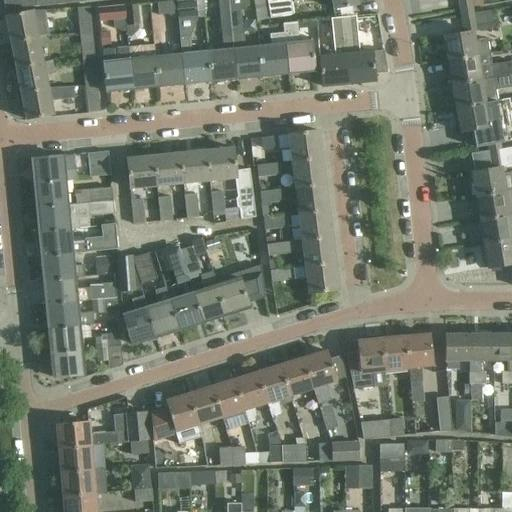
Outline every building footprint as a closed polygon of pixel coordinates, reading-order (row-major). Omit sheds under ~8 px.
[(196,0),(186,0),(177,1),(178,14),(179,20),(198,18),(196,0)] [(211,82),(237,79),(229,0),(218,0),(224,50),(208,52),(211,82)] [(263,77),(260,47),(246,48),(241,7),(250,6),(249,0),(229,0),(237,79),(263,77)] [(254,0),(257,21),(265,20),(262,0),(254,0)] [(343,18),(353,17),(353,16),(352,6),(360,4),(358,0),(262,0),(265,20),(269,19),(268,16),(270,16),(270,18),(293,14),(291,1),(297,0),(331,0),(333,8),(342,6),(343,18)] [(457,0),(460,12),(472,11),(471,7),(483,6),(481,0),(457,0)] [(159,16),(178,14),(177,1),(157,3),(159,16)] [(138,5),(125,6),(126,19),(127,26),(140,25),(138,5)] [(125,6),(98,8),(99,21),(126,19),(125,6)] [(80,34),(92,33),(90,7),(77,8),(80,34)] [(31,9),(10,14),(6,15),(11,41),(37,36),(48,34),(46,22),(44,22),(41,11),(32,12),(31,9)] [(448,60),(489,54),(487,39),(473,41),(472,31),(494,28),(491,11),(472,14),(472,11),(460,12),(463,32),(444,35),(448,60)] [(343,18),(349,84),(375,81),(375,74),(388,73),(385,50),(358,53),(355,16),(353,16),(353,17),(343,18)] [(349,84),(343,18),(331,19),(334,55),(319,57),(322,87),(349,84)] [(284,33),(289,74),(315,72),(312,42),(299,43),(297,22),(283,24),(284,33)] [(92,33),(80,34),(82,60),(95,59),(92,33)] [(263,77),(289,74),(284,33),(270,35),(272,46),(260,47),(263,77)] [(16,67),(42,62),(37,36),(11,41),(16,67)] [(182,55),(185,84),(211,82),(208,52),(193,53),(190,36),(180,37),(182,54),(182,55)] [(129,47),(133,89),(159,87),(156,57),(155,45),(129,47)] [(103,52),(104,62),(103,62),(106,92),(133,89),(129,47),(117,48),(117,51),(103,52)] [(448,60),(452,83),(503,75),(501,64),(491,65),(489,54),(448,60)] [(185,84),(182,55),(156,57),(159,87),(185,84)] [(95,59),(82,60),(85,86),(97,84),(95,59)] [(53,61),(42,63),(42,62),(16,67),(22,92),(47,87),(45,75),(56,73),(53,61)] [(452,83),(456,108),(498,101),(496,88),(511,85),(511,73),(503,75),(452,83)] [(86,93),(88,113),(100,111),(97,84),(85,86),(86,93)] [(52,114),(47,87),(22,92),(27,119),(52,114)] [(498,101),(456,108),(460,132),(472,130),(474,147),(511,141),(511,129),(507,100),(498,101)] [(288,136),(292,162),(321,158),(318,132),(288,136)] [(253,140),(254,152),(278,149),(276,137),(253,140)] [(475,197),(511,190),(511,171),(501,173),(500,167),(511,165),(511,157),(510,148),(502,149),(501,146),(487,149),(491,168),(471,171),(475,197)] [(241,219),(256,217),(250,169),(236,171),(234,148),(207,151),(209,181),(235,179),(238,198),(237,199),(238,208),(240,209),(241,219)] [(90,176),(111,174),(109,151),(88,153),(90,176)] [(183,183),(209,181),(207,151),(180,153),(183,183)] [(157,186),(183,183),(180,153),(154,156),(157,186)] [(76,169),(64,170),(63,156),(33,158),(35,183),(65,181),(78,180),(76,169)] [(127,158),(129,178),(130,188),(157,186),(154,156),(127,158)] [(295,188),(324,184),(321,158),(292,162),(295,188)] [(258,178),(282,175),(281,163),(257,166),(258,178)] [(68,205),(65,181),(35,183),(37,208),(68,205)] [(328,210),(324,184),(295,188),(298,214),(328,210)] [(76,191),(77,204),(113,201),(112,188),(76,191)] [(262,204),(286,202),(285,189),(260,192),(262,204)] [(479,221),(511,215),(511,190),(475,197),(479,221)] [(211,192),(213,217),(226,215),(223,191),(211,192)] [(184,195),(187,219),(200,217),(197,194),(184,195)] [(173,221),(170,196),(158,198),(159,201),(158,201),(160,222),(173,221)] [(131,200),(134,225),(145,224),(144,203),(143,199),(131,200)] [(87,218),(87,216),(115,214),(113,201),(77,204),(68,205),(37,208),(39,232),(70,229),(80,229),(79,218),(87,218)] [(261,218),(282,216),(281,204),(260,205),(261,218)] [(331,236),(328,210),(298,214),(301,240),(331,236)] [(265,231),(289,228),(288,215),(264,218),(265,231)] [(511,215),(479,221),(483,244),(511,240),(509,229),(511,228),(511,215)] [(71,242),(70,229),(39,232),(42,256),(72,254),(118,249),(115,225),(101,226),(102,237),(85,238),(85,241),(71,242)] [(251,234),(243,236),(245,248),(253,247),(251,234)] [(335,263),(331,236),(301,240),(302,241),(276,244),(276,243),(267,244),(268,256),(303,252),(305,266),(279,270),(278,261),(269,262),(270,272),(335,263)] [(218,239),(205,243),(208,251),(221,247),(218,239)] [(511,284),(511,239),(511,240),(483,244),(487,269),(507,266),(510,285),(511,284)] [(193,247),(181,250),(186,266),(198,262),(195,251),(193,247)] [(186,266),(181,250),(168,254),(177,284),(191,280),(186,266)] [(133,256),(131,256),(140,285),(141,284),(157,280),(149,253),(133,258),(133,256)] [(74,266),(72,254),(42,256),(44,280),(75,277),(85,276),(84,266),(74,266)] [(232,255),(220,259),(223,270),(236,266),(232,255)] [(119,257),(121,292),(136,292),(142,289),(141,284),(140,285),(131,256),(119,257)] [(308,294),(338,290),(335,263),(270,272),(271,283),(306,279),(308,294)] [(228,282),(217,285),(227,314),(249,307),(247,303),(265,298),(262,273),(261,267),(227,278),(228,282)] [(204,289),(195,293),(204,321),(227,314),(217,285),(213,271),(202,275),(200,276),(200,277),(204,289)] [(75,277),(44,280),(46,304),(77,301),(92,300),(117,298),(116,285),(104,286),(90,287),(90,288),(76,289),(75,277)] [(157,336),(180,329),(171,300),(167,287),(156,290),(160,304),(148,308),(157,336)] [(180,329),(204,321),(195,293),(171,300),(180,329)] [(132,344),(157,336),(148,308),(147,308),(144,296),(132,300),(132,297),(124,298),(126,314),(123,315),(132,344)] [(92,300),(93,312),(93,314),(118,312),(117,298),(92,300)] [(94,325),(93,314),(93,312),(78,314),(77,301),(46,304),(48,328),(80,326),(94,325)] [(82,350),(80,326),(48,328),(51,353),(82,350)] [(94,335),(96,349),(120,346),(119,333),(94,335)] [(511,333),(493,334),(494,360),(507,360),(507,372),(499,372),(499,384),(511,383),(511,333)] [(430,334),(405,336),(408,368),(409,383),(421,382),(420,367),(433,366),(430,334)] [(461,361),(469,361),(469,334),(444,334),(445,361),(461,361)] [(480,373),(480,361),(494,360),(493,334),(469,334),(469,361),(469,384),(486,384),(486,373),(480,373)] [(405,336),(381,338),(384,370),(408,368),(405,336)] [(352,389),(362,388),(373,387),(371,372),(384,370),(381,338),(356,341),(359,369),(351,369),(352,389)] [(109,368),(122,364),(120,346),(96,349),(98,362),(109,362),(109,368)] [(84,374),(82,350),(51,353),(53,377),(84,374)] [(313,389),(318,404),(331,400),(326,385),(347,378),(340,354),(328,357),(326,350),(304,357),(313,389)] [(313,389),(304,357),(280,364),(290,396),(313,389)] [(280,406),(292,402),(290,396),(280,364),(257,371),(267,403),(272,416),(282,413),(280,406)] [(235,378),(244,410),(249,423),(259,420),(255,407),(267,403),(257,371),(235,378)] [(223,416),(244,410),(235,378),(213,385),(223,416)] [(213,385),(189,392),(198,424),(223,416),(213,385)] [(166,408),(169,419),(173,432),(198,424),(189,392),(163,400),(166,408)] [(437,398),(440,432),(451,431),(448,397),(437,398)] [(166,408),(153,412),(155,440),(174,434),(173,432),(169,419),(166,408)] [(122,412),(124,429),(86,432),(85,420),(56,422),(58,448),(90,445),(129,442),(145,440),(143,411),(122,412)] [(469,416),(456,416),(457,431),(470,431),(469,416)] [(402,419),(388,420),(390,437),(404,436),(402,419)] [(388,420),(361,423),(363,440),(390,437),(388,420)] [(511,422),(495,423),(495,436),(511,438),(511,422)] [(145,440),(129,442),(130,454),(146,453),(145,440)] [(453,441),(436,441),(436,453),(451,453),(451,452),(453,452),(453,441)] [(465,441),(453,441),(453,452),(465,452),(465,441)] [(358,442),(330,443),(330,444),(331,463),(360,462),(358,442)] [(428,442),(417,442),(417,455),(428,455),(428,442)] [(330,443),(319,444),(320,464),(331,463),(330,444),(330,443)] [(90,445),(58,448),(60,471),(92,468),(90,445)] [(306,445),(280,446),(282,463),(307,462),(306,445)] [(404,445),(380,445),(380,472),(405,472),(404,445)] [(257,454),(258,465),(282,463),(280,446),(269,447),(269,453),(257,454)] [(258,465),(257,454),(245,454),(244,447),(232,448),(233,466),(258,465)] [(233,466),(232,448),(219,448),(220,466),(233,466)] [(150,466),(129,467),(130,477),(134,477),(151,476),(150,466)] [(92,468),(60,471),(62,495),(94,492),(92,468)] [(227,472),(215,472),(215,484),(227,483),(227,472)] [(190,473),(158,474),(158,490),(190,488),(190,473)] [(239,475),(231,475),(231,483),(239,483),(239,475)] [(344,500),(368,500),(368,478),(344,478),(344,500)] [(152,487),(135,488),(136,502),(153,500),(152,487)] [(62,495),(63,511),(95,511),(94,492),(62,495)]
